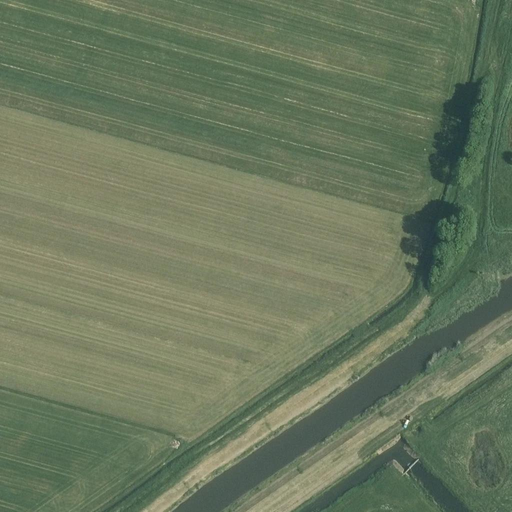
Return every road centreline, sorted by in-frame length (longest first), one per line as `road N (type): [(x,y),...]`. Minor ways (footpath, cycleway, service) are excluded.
road 1 (track): [(131,511),(428,297)]
road 2 (track): [(268,511),(511,340)]
road 3 (track): [(511,32),(478,241),(428,297)]
